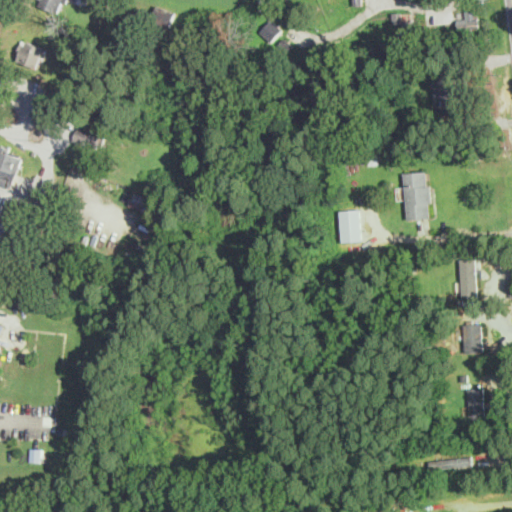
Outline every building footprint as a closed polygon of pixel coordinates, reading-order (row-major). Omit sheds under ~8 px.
[(37,0),(36,2),(57,12),(62,0),(37,0)] [(169,29),(177,12),(158,4),(150,20),(169,29)] [(410,12),(393,12),(393,23),(404,22),(405,33),(423,32),(422,18),(410,19),(410,12)] [(478,12),(458,13),(459,31),(480,29),(478,12)] [(273,39),(284,28),(273,18),(262,29),(273,39)] [(38,67),(46,46),(23,38),(15,58),(38,67)] [(457,111),(457,74),(436,74),(436,111),(457,111)] [(104,136),(82,122),(74,135),(96,149),(104,136)] [(24,155),(1,147),(0,149),(0,182),(12,187),(24,155)] [(405,171),(408,218),(432,216),(430,170),(405,171)] [(151,211),(155,199),(127,190),(123,202),(151,211)] [(342,209),(343,240),(362,239),(361,208),(342,209)] [(462,257),(462,296),(478,296),(478,257),(462,257)] [(465,322),(465,351),(483,351),(483,322),(465,322)] [(470,421),(486,421),(486,386),(470,386),(470,421)] [(474,465),(474,456),(430,458),(431,468),(474,465)]
